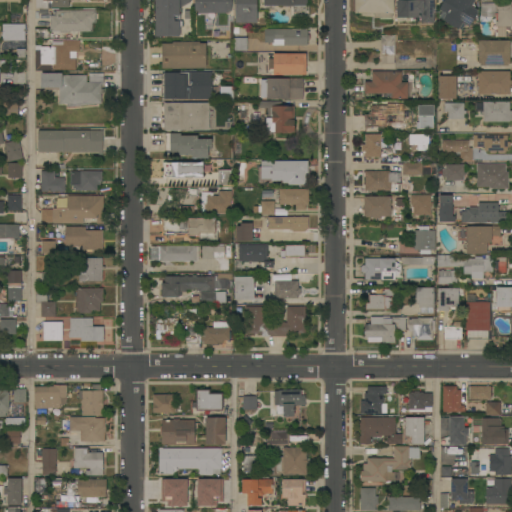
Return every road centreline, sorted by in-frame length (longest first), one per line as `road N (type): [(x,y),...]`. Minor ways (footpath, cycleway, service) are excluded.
road 1 (residential): [(334,511),(335,0)]
road 2 (tertiary): [(0,368),(511,369)]
road 3 (residential): [(132,511),(132,0)]
